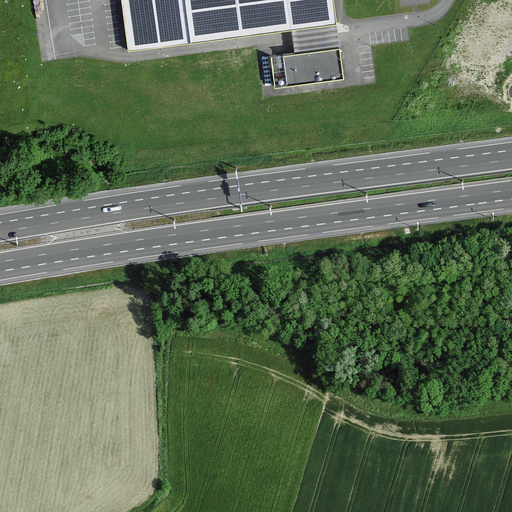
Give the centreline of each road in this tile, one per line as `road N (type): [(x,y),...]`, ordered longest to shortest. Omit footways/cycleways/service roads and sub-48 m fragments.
road 1 (motorway): [(511,158),(0,231)]
road 2 (motorway): [(0,262),(505,190)]
